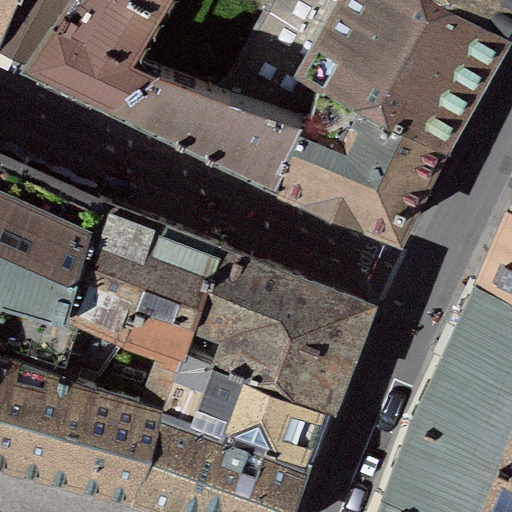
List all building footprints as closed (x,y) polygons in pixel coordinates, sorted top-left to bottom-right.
[(18,0),(0,46),(0,51),(27,64),(71,0),(18,0)] [(0,0),(0,46),(18,0),(0,0)] [(71,0),(27,64),(118,102),(171,63),(148,51),(177,0),(71,0)] [(340,0),(280,0),(234,87),(315,111),(331,76),(304,63),(340,0)] [(463,140),(511,58),(511,21),(474,0),(340,0),(304,63),(331,76),(372,96),(463,140)] [(511,0),(474,0),(511,21),(511,0)] [(313,117),(315,111),(234,87),(171,63),(118,102),(284,182),(313,117)] [(413,239),(463,140),(372,96),(363,110),(371,116),(361,137),(313,117),(284,182),(413,239)] [(99,219),(0,173),(0,319),(9,297),(74,314),(99,219)] [(117,192),(99,219),(74,314),(191,365),(197,347),(232,241),(117,192)] [(511,197),(510,197),(475,266),(511,281),(511,197)] [(386,298),(232,241),(197,347),(346,405),(386,298)] [(511,511),(511,281),(475,266),(367,511),(511,511)] [(0,466),(137,504),(171,409),(174,404),(0,347),(0,466)] [(321,472),(346,405),(197,347),(191,365),(174,404),(171,409),(321,472)] [(160,511),(304,511),(321,472),(171,409),(137,504),(160,511)]
